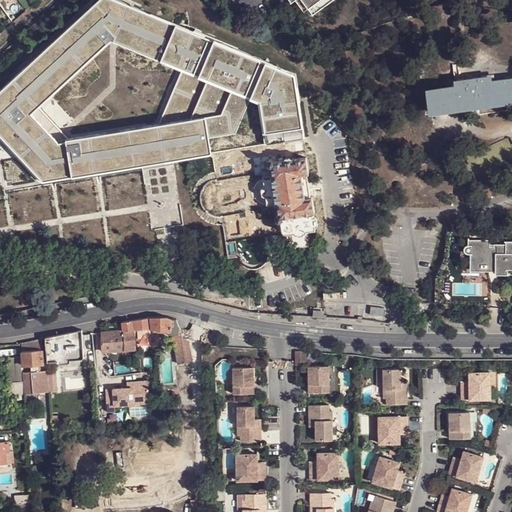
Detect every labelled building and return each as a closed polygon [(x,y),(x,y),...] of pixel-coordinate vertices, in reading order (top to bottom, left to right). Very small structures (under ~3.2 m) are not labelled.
[(199,6),(194,0),(168,0),(180,18),(199,6)] [(212,158),(205,120),(61,147),(31,117),(110,43),(260,105),(266,137),(302,132),(295,80),(106,1),(0,94),(0,137),(42,184),(212,158)] [(480,101),(511,96),(511,75),(493,78),(493,74),(458,79),(459,84),(430,88),(433,108),(480,101)] [(140,85),(140,113),(166,113),(166,104),(180,104),(179,84),(140,85)] [(307,158),(275,163),(275,160),(273,159),(270,159),(268,161),(269,165),(271,166),(272,166),(274,175),(264,176),(264,178),(266,187),(262,189),(261,192),(262,195),(264,197),(267,198),(268,206),(268,208),(279,206),(280,215),(279,215),(277,218),(277,221),(279,221),(281,222),(282,230),(283,230),(285,233),(287,234),(309,230),(316,229),(314,213),(315,213),(313,197),(311,197),(310,190),(308,181),(308,174),(309,174),(307,158)] [(266,187),(264,178),(261,179),(256,181),(253,185),(251,191),(252,196),(254,201),(258,204),(263,206),(268,206),(267,198),(264,197),(262,195),(261,192),(262,189),(266,187)] [(290,250),(311,247),(309,230),(287,234),(290,250)] [(511,266),(511,238),(510,238),(509,242),(499,241),(499,244),(492,243),(492,237),(472,237),(472,242),(470,242),(467,243),(466,244),(465,246),(466,247),(467,250),(468,250),(469,251),(470,251),(472,251),(472,264),(492,264),(492,258),(499,259),(499,267),(511,266)] [(151,317),(123,321),(125,349),(135,348),(136,348),(134,330),(137,329),(152,327),(151,317)] [(179,320),(171,318),(166,317),(151,317),(152,327),(171,330),(175,331),(177,345),(180,363),(192,360),(195,357),(193,344),(192,340),(189,337),(185,338),(182,326),(179,320)] [(137,329),(138,338),(153,337),(152,327),(137,329)] [(45,337),(48,362),(57,361),(56,359),(72,358),(72,360),(83,359),(85,357),(82,329),(45,337)] [(103,331),(102,331),(103,351),(125,349),(123,330),(123,329),(103,331)] [(42,338),(22,342),(22,351),(24,364),(31,363),(32,371),(24,371),(24,379),(23,380),(24,390),(24,392),(46,391),(45,370),(41,370),(40,363),(44,362),(42,338)] [(307,352),(295,351),(295,365),(306,365),(307,352)] [(23,379),(22,360),(21,355),(12,355),(12,360),(5,360),(7,380),(23,379)] [(255,364),(234,365),(234,391),(255,391),(255,364)] [(331,364),(311,364),(311,392),(332,391),(331,364)] [(404,368),(387,369),(387,398),(390,398),(390,404),(410,404),(410,391),(404,391),(404,383),(404,368)] [(490,373),(472,373),(473,383),(472,386),(465,386),(465,401),(494,400),(494,382),(490,382),(490,373)] [(104,388),(106,410),(114,409),(114,404),(133,401),(132,395),(147,392),(146,378),(130,380),(131,385),(126,386),(104,388)] [(8,391),(24,390),(23,380),(23,379),(7,380),(8,391)] [(132,395),(133,401),(148,399),(147,392),(132,395)] [(255,403),(238,404),(239,433),(242,433),(242,439),(262,439),(262,426),(255,426),(255,417),(255,403)] [(332,404),(311,404),(311,418),(318,417),(318,426),(318,439),(336,439),(335,409),(332,410),(332,404)] [(116,423),(114,409),(106,410),(108,423),(116,423)] [(473,412),(452,413),(453,439),(473,439),(473,412)] [(410,416),(381,416),(382,434),(386,434),(386,443),(403,443),(403,434),(403,430),(411,430),(410,416)] [(12,452),(10,441),(0,441),(0,463),(8,462),(8,452),(12,452)] [(338,451),(319,452),(320,461),(320,464),(312,464),(313,479),(341,478),(341,461),(337,461),(338,451)] [(484,455),(467,451),(465,459),(464,461),(456,459),(452,473),(480,482),(485,464),(482,464),(484,455)] [(257,452),(240,452),(240,461),(236,461),(236,479),(265,478),(265,464),(257,465),(257,460),(257,452)] [(400,471),(403,463),(387,457),(384,466),(381,465),(376,482),(402,490),(406,476),(399,474),(400,471)] [(473,493),(456,487),(453,496),(453,499),(445,497),(441,511),(443,511),(470,511),(474,502),(471,501),(473,493)] [(31,490),(23,490),(25,504),(33,507),(31,490)] [(266,504),(266,491),(245,491),(245,497),(242,498),(242,511),(259,511),(260,511),(260,504),(266,504)] [(333,492),(313,493),(313,505),(319,505),(319,511),(336,511),(337,498),(333,498),(333,492)] [(395,511),(399,501),(380,496),(377,501),(375,501),(371,511),(395,511)] [(211,503),(191,500),(190,508),(189,511),(209,511),(210,511),(211,503)]
